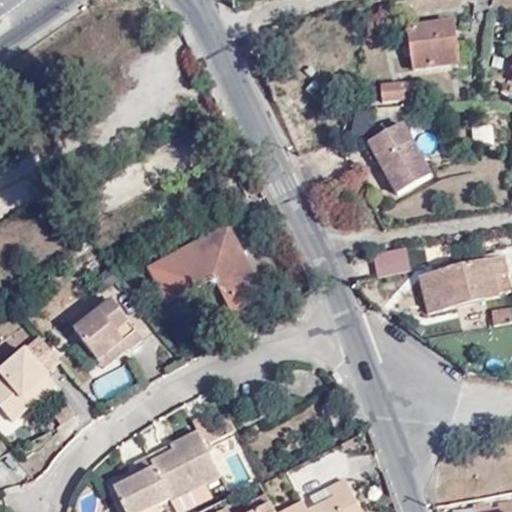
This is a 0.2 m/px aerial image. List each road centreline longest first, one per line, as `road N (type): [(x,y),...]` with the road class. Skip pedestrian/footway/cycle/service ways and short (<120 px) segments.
road 1 (residential): [(215,39),(373,396)]
road 2 (residential): [(373,396),(511,402)]
road 3 (residential): [(373,396),(416,511)]
